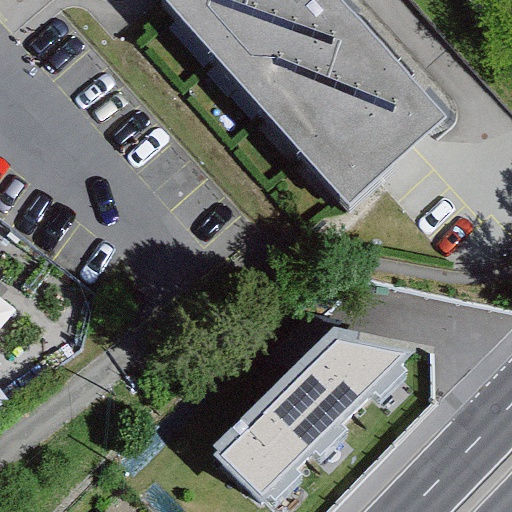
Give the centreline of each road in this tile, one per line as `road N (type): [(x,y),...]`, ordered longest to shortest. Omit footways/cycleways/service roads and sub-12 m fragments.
road 1 (unknown): [(188,277),(332,139)]
road 2 (primary): [(511,404),(408,511)]
